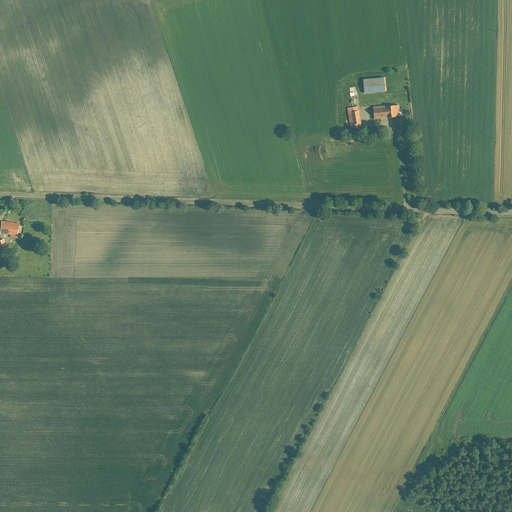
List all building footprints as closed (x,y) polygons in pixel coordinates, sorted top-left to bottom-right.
[(362,80),(363,94),(384,93),(383,79),(362,80)] [(353,84),(348,85),(349,95),(350,95),(350,104),(357,104),(357,93),(354,93),(353,84)] [(372,108),(372,120),(399,119),(398,107),(372,108)] [(348,113),(349,126),(359,125),(358,113),(348,113)] [(0,222),(0,233),(15,235),(16,223),(0,222)]
